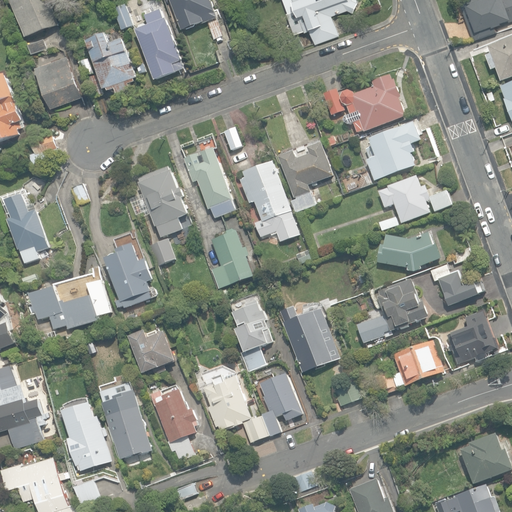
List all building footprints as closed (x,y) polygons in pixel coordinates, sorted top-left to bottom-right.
[(13,0),(28,38),(61,26),(51,0),(13,0)] [(207,22),(213,41),(225,37),(211,0),(171,0),(182,31),(207,22)] [(316,44),(340,36),(334,15),(348,10),(354,13),(359,2),(357,0),(295,0),(298,9),(287,13),(295,36),(311,30),(316,44)] [(511,0),(459,0),(474,40),(498,31),(496,26),(511,20),(511,0)] [(123,31),(135,27),(127,6),(115,10),(123,31)] [(138,31),(155,81),(188,69),(170,19),(166,20),(162,11),(146,17),(150,27),(138,31)] [(89,78),(95,98),(106,94),(105,90),(108,89),(109,92),(116,89),(118,95),(131,90),(129,84),(136,82),(135,79),(138,78),(125,40),(111,44),(107,35),(88,42),(99,74),(89,78)] [(498,68),(502,81),(511,77),(511,38),(489,46),(492,54),(487,56),(493,70),(498,68)] [(30,45),(34,56),(50,50),(46,39),(30,45)] [(38,69),(53,110),(84,98),(69,58),(38,69)] [(141,77),(149,74),(145,63),(138,66),(141,77)] [(0,143),(22,135),(20,130),(24,129),(22,123),(26,121),(9,74),(0,77),(0,143)] [(355,123),(358,133),(365,131),(366,132),(407,118),(400,99),(403,98),(396,80),(394,81),(392,76),(374,82),(376,88),(356,95),(355,93),(350,91),(344,93),(342,99),(344,104),(349,106),(348,107),(351,115),(346,116),(345,120),(346,123),(349,125),(355,123)] [(511,82),(502,87),(507,99),(505,100),(511,117),(511,82)] [(325,95),(333,116),(346,111),(338,90),(325,95)] [(368,160),(376,181),(417,165),(413,153),(417,152),(414,144),(424,141),(417,122),(371,139),(374,146),(372,147),(368,149),(371,159),(368,160)] [(245,147),(239,129),(226,133),(232,151),(245,147)] [(325,139),(328,147),(337,143),(334,135),(325,139)] [(32,156),(35,167),(63,157),(56,136),(35,143),(39,154),(32,156)] [(293,201),(298,213),(318,205),(310,185),(337,175),(324,142),(310,148),(312,154),(299,159),(296,151),(281,157),(296,198),(297,197),(298,199),(293,201)] [(213,208),(216,218),(237,210),(234,201),(235,200),(216,148),(202,153),(203,155),(201,156),(200,153),(186,158),(195,182),(199,180),(210,209),(213,208)] [(279,232),(282,242),(302,235),(294,211),(276,161),(246,172),(248,178),(243,180),(251,203),(257,201),(264,220),(257,223),(262,238),(279,232)] [(173,172),(172,168),(143,179),(145,182),(141,184),(145,194),(131,199),(138,219),(152,214),(157,227),(159,227),(163,238),(184,230),(180,219),(190,215),(184,198),(187,197),(184,189),(181,190),(174,171),(173,172)] [(396,204),(403,224),(433,213),(429,201),(432,199),(437,212),(455,205),(450,190),(432,196),(428,185),(423,187),(419,176),(390,186),(390,187),(380,191),(386,208),(396,204)] [(74,188),(80,205),(91,201),(85,184),(74,188)] [(22,249),(27,264),(41,259),(39,252),(51,247),(48,240),(49,239),(37,203),(30,206),(26,194),(8,200),(14,218),(10,219),(20,249),(22,249)] [(381,223),(383,231),(400,225),(397,217),(381,223)] [(214,270),(221,288),(256,275),(248,256),(251,255),(248,246),(245,247),(239,231),(234,229),(228,231),(226,235),(213,240),(223,266),(214,270)] [(409,271),(416,271),(423,269),(422,266),(444,258),(439,245),(436,246),(431,232),(413,239),(389,234),(387,245),(383,244),(380,262),(410,268),(409,271)] [(152,245),(160,266),(179,259),(171,238),(152,245)] [(125,306),(126,308),(128,308),(159,297),(160,294),(158,289),(155,287),(152,289),(150,282),(156,280),(148,259),(142,261),(136,243),(118,249),(120,254),(107,258),(122,300),(118,301),(120,308),(125,306)] [(453,255),(457,265),(474,259),(471,249),(453,255)] [(300,256),(303,264),(314,259),(311,252),(300,256)] [(439,281),(450,306),(486,292),(481,280),(466,286),(460,270),(452,273),(449,265),(432,271),(436,283),(439,281)] [(358,323),(365,341),(385,333),(386,336),(393,333),(392,330),(393,329),(396,329),(401,327),(401,328),(410,325),(410,323),(431,315),(425,299),(423,299),(421,300),(417,289),(412,276),(388,285),(388,286),(380,289),(382,294),(379,294),(386,313),(358,323)] [(69,326),(70,330),(102,321),(94,295),(68,303),(63,287),(33,295),(40,321),(51,318),(55,330),(69,326)] [(0,350),(18,344),(15,331),(10,313),(4,306),(8,301),(0,294),(0,350)] [(243,352),(250,373),(269,366),(262,347),(275,342),(267,321),(269,321),(259,295),(232,305),(248,350),(243,352)] [(287,325),(304,373),(342,359),(325,309),(298,318),(294,307),(281,311),(286,325),(287,325)] [(454,350),(459,365),(478,358),(479,362),(490,357),(489,354),(500,350),(485,312),(467,319),(470,327),(448,336),(452,347),(449,348),(451,351),(454,350)] [(155,370),(156,374),(168,370),(167,365),(179,361),(167,331),(151,337),(149,330),(132,337),(146,373),(155,370)] [(373,378),(380,397),(400,389),(399,388),(406,384),(407,387),(447,372),(435,340),(395,356),(402,372),(396,375),(394,370),(373,378)] [(111,362),(107,341),(93,344),(97,365),(111,362)] [(0,432),(10,429),(16,449),(44,440),(40,427),(47,425),(45,421),(49,419),(47,415),(44,416),(39,398),(26,402),(21,386),(18,387),(12,366),(0,369),(0,432)] [(237,377),(236,374),(225,378),(224,375),(214,379),(216,384),(206,388),(213,407),(210,408),(217,427),(220,426),(222,432),(245,424),(244,422),(254,418),(247,401),(249,401),(246,394),(245,394),(238,376),(237,377)] [(305,414),(290,374),(262,384),(267,397),(265,397),(271,412),(264,415),(265,416),(245,423),(252,443),(272,435),(272,436),(283,432),(277,416),(285,413),(288,421),(305,414)] [(102,391),(103,393),(119,388),(116,378),(100,382),(100,384),(97,385),(99,392),(102,391)] [(336,389),(342,406),(364,398),(359,381),(336,389)] [(176,451),(180,461),(196,455),(190,437),(199,433),(197,426),(200,425),(199,421),(200,421),(195,408),(191,410),(188,401),(187,401),(183,390),(165,396),(163,391),(153,394),(157,406),(170,441),(169,442),(173,452),(176,451)] [(107,414),(122,460),(141,454),(141,455),(154,451),(139,404),(129,407),(127,401),(106,407),(108,413),(107,414)] [(69,439),(80,472),(114,461),(107,438),(110,437),(107,428),(105,429),(101,417),(96,418),(91,403),(63,411),(72,438),(69,439)] [(476,483),(478,482),(511,470),(511,457),(509,448),(505,450),(499,433),(472,442),(473,445),(464,448),(476,483)] [(53,511),(55,511),(54,511),(79,511),(77,505),(72,506),(63,480),(72,477),(70,471),(61,474),(56,457),(25,466),(25,464),(3,470),(10,491),(21,487),(26,502),(38,498),(41,511),(53,511)] [(294,478),(299,493),(320,485),(314,471),(294,478)] [(354,508),(355,511),(397,511),(392,497),(387,498),(380,479),(352,489),(358,506),(354,508)] [(77,486),(84,505),(102,498),(95,480),(77,486)] [(178,490),(182,500),(199,493),(195,483),(178,490)] [(500,511),(502,511),(496,495),(494,497),(489,483),(457,495),(457,497),(438,505),(440,511),(500,511)] [(402,491),(408,507),(416,504),(410,488),(402,491)] [(182,503),(185,511),(188,511),(204,507),(200,496),(182,503)] [(336,511),(338,507),(334,504),(328,502),(316,507),(315,504),(300,509),(301,511),(336,511)]
